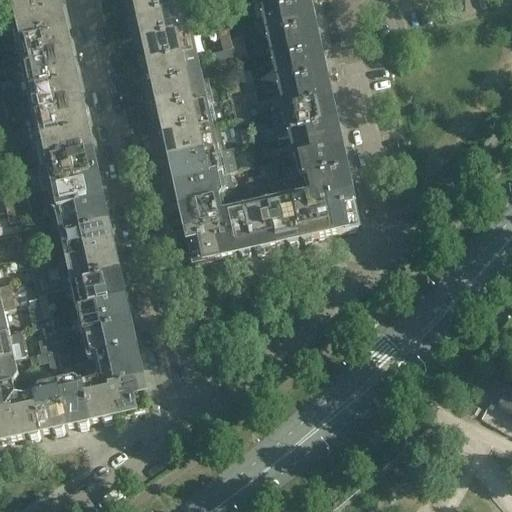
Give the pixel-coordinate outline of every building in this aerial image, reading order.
[(60,15),(57,0),(16,0),(12,1),(17,25),(60,15)] [(183,13),(179,0),(134,0),(135,1),(133,3),(134,10),(137,11),(140,23),(183,13)] [(311,5),(310,0),(263,0),(267,19),(267,20),(309,10),(309,8),(311,5)] [(235,12),(233,2),(222,5),(224,14),(235,12)] [(224,14),(222,5),(211,7),(213,17),(224,14)] [(317,29),(315,22),(312,20),(309,10),(267,20),(267,19),(266,19),(272,44),(315,34),(314,32),(317,29)] [(188,37),(183,13),(140,23),(140,24),(138,27),(139,34),(143,35),(145,47),(188,37)] [(68,34),(66,28),(63,26),(60,15),(17,25),(22,49),(66,39),(65,37),(68,34)] [(322,53),(321,45),(317,44),(315,34),(272,44),(277,68),(320,58),(319,55),(322,53)] [(194,61),(188,37),(145,47),(146,48),(143,51),(145,58),(148,59),(151,71),(194,61)] [(71,63),(69,52),(71,49),(69,43),(66,41),(66,39),(22,49),(28,72),(71,63)] [(244,50),(242,40),(231,42),(233,52),(244,50)] [(246,60),(244,50),(233,52),(235,62),(246,60)] [(328,76),(326,69),(322,67),(320,58),(277,68),(282,91),(325,82),(325,79),(328,76)] [(199,85),(194,61),(151,71),(151,72),(149,75),(150,82),(153,83),(156,94),(199,85)] [(76,87),(71,63),(28,72),(18,75),(23,98),(33,96),(76,87)] [(333,100),(331,93),(327,91),(325,82),(282,91),(288,115),(331,106),(330,103),(333,100)] [(204,109),(199,85),(156,94),(156,96),(154,98),(155,105),(159,107),(161,118),(204,109)] [(82,110),(76,87),(33,96),(38,120),(82,110)] [(254,97),(252,88),(241,90),(243,100),(254,97)] [(243,100),(241,90),(230,92),(232,102),(243,100)] [(249,124),(243,100),(232,102),(237,126),(249,124)] [(0,128),(10,126),(4,103),(0,103),(0,128)] [(338,124),(337,117),(333,115),(331,106),(288,115),(293,139),(336,129),(335,127),(338,124)] [(210,132),(204,109),(161,118),(162,120),(159,122),(161,129),(164,131),(167,142),(210,132)] [(89,130),(87,123),(84,121),(82,110),(38,120),(25,123),(30,147),(35,146),(43,144),(87,134),(86,132),(89,130)] [(15,150),(10,126),(0,128),(0,130),(3,142),(5,152),(15,150)] [(343,148),(342,141),(338,139),(336,129),(293,139),(298,163),(300,163),(300,162),(341,153),(341,151),(343,148)] [(219,130),(210,132),(167,142),(167,144),(165,146),(166,153),(169,154),(172,166),(215,156),(224,154),(219,130)] [(92,158),(90,147),(92,144),(91,138),(87,136),(87,134),(43,144),(35,146),(41,169),(49,168),(92,158)] [(251,135),(243,136),(246,150),(254,148),(251,135)] [(265,145),(263,135),(252,138),(254,148),(265,145)] [(268,159),(265,145),(254,148),(256,157),(257,162),(268,159)] [(18,150),(15,150),(5,152),(5,153),(8,165),(10,176),(20,174),(23,173),(18,150)] [(224,154),(215,156),(172,166),(172,167),(170,170),(171,177),(175,178),(177,190),(219,180),(236,177),(230,153),(224,154)] [(349,172),(347,164),(343,163),(341,153),(300,162),(300,163),(304,182),(305,184),(309,186),(347,177),(346,175),(349,172)] [(98,182),(92,158),(49,168),(54,192),(98,182)] [(10,176),(8,165),(0,167),(0,172),(2,179),(10,177),(10,176)] [(277,179),(275,168),(259,171),(262,183),(269,181),(277,179)] [(262,183),(259,171),(243,175),(246,186),(254,185),(262,183)] [(26,198),(20,174),(10,176),(10,177),(13,189),(16,200),(26,198)] [(351,198),(354,196),(352,188),(349,187),(347,177),(309,186),(313,200),(306,202),(310,219),(322,216),(320,208),(352,201),(351,198)] [(289,189),(287,183),(286,178),(277,179),(280,191),(289,189)] [(280,191),(277,179),(269,181),(272,193),(275,192),(280,191)] [(223,201),(219,180),(177,190),(177,191),(175,194),(177,201),(180,202),(182,214),(220,205),(223,201)] [(272,193),(269,181),(262,183),(264,195),(272,193)] [(103,206),(98,182),(54,192),(59,215),(60,215),(103,206)] [(264,195),(262,183),(254,185),(256,196),(264,195)] [(256,196),(254,185),(246,186),(248,198),(251,197),(256,196)] [(248,198),(246,186),(237,188),(239,195),(240,200),(248,198)] [(31,222),(26,198),(16,200),(16,201),(18,213),(21,224),(31,222)] [(18,213),(16,201),(7,203),(10,215),(18,213)] [(359,233),(352,201),(320,208),(322,216),(326,215),(331,240),(359,233)] [(326,215),(322,216),(310,219),(306,202),(292,205),(301,246),(303,246),(305,248),(312,247),(313,244),(331,240),(326,215)] [(233,235),(229,219),(223,220),(220,205),(182,214),(183,215),(180,217),(182,224),(185,226),(188,237),(219,230),(221,238),(233,235)] [(301,246),(292,205),(268,210),(277,252),(288,249),(291,251),(298,250),(299,247),(301,246)] [(110,225),(108,219),(105,217),(103,206),(60,215),(65,240),(108,230),(108,228),(110,225)] [(277,252),(268,210),(244,215),(253,257),(255,256),(258,259),(264,257),(266,254),(277,252)] [(21,224),(18,213),(10,215),(12,227),(21,225),(21,224)] [(253,257),(244,215),(229,219),(233,235),(221,238),(216,239),(222,264),(241,260),(243,262),(250,260),(251,257),(253,257)] [(36,246),(31,222),(21,224),(21,225),(24,237),(26,249),(36,246)] [(114,255),(111,243),(113,241),(112,234),(109,233),(108,230),(65,240),(55,242),(61,267),(71,264),(114,255)] [(222,264),(216,239),(221,238),(219,230),(188,237),(195,270),(222,264)] [(42,271),(36,246),(26,249),(29,261),(32,273),(42,271)] [(29,261),(26,249),(17,251),(20,263),(29,261)] [(119,279),(114,255),(71,264),(61,267),(66,291),(76,289),(119,279)] [(32,273),(29,261),(20,263),(23,275),(32,273)] [(47,295),(42,271),(32,273),(34,284),(37,296),(37,298),(47,295)] [(125,304),(119,279),(76,289),(82,314),(125,304)] [(11,290),(0,292),(0,317),(16,314),(11,290)] [(53,320),(47,295),(37,298),(40,308),(42,320),(43,322),(53,320)] [(40,308),(37,298),(37,296),(28,298),(31,310),(40,308)] [(132,324),(130,317),(127,316),(125,304),(82,314),(87,339),(130,329),(130,327),(132,324)] [(42,320),(40,308),(31,310),(33,322),(42,320)] [(58,345),(53,320),(43,322),(45,332),(48,344),(48,347),(58,345)] [(136,353),(133,342),(135,339),(134,332),(131,331),(130,329),(87,339),(93,363),(99,362),(136,353)] [(21,337),(6,341),(0,342),(0,367),(11,365),(26,361),(21,337)] [(50,356),(48,347),(48,344),(39,346),(41,358),(49,356),(50,356)] [(62,361),(58,345),(48,347),(50,356),(49,356),(50,364),(52,372),(54,373),(55,373),(56,376),(65,374),(62,361)] [(143,385),(136,353),(99,362),(103,380),(100,383),(109,390),(110,393),(143,385)] [(50,364),(49,356),(41,358),(39,359),(41,366),(41,369),(51,366),(50,364)] [(41,366),(39,359),(29,361),(30,368),(32,368),(41,366)] [(16,386),(11,365),(0,367),(0,392),(10,390),(14,390),(16,386)] [(92,428),(84,391),(84,388),(80,386),(79,380),(77,379),(75,378),(56,382),(58,391),(67,434),(78,431),(81,433),(88,432),(90,429),(92,428)] [(116,423),(110,393),(109,390),(100,383),(97,388),(84,391),(92,428),(103,426),(106,428),(113,426),(115,423),(116,423)] [(149,415),(143,385),(110,393),(116,423),(149,415)] [(11,413),(17,403),(13,400),(10,390),(0,392),(0,417),(11,415),(11,413)] [(67,434),(58,391),(38,395),(36,396),(34,399),(34,402),(35,402),(43,439),(54,437),(57,439),(64,437),(65,434),(67,434)] [(43,439),(35,402),(34,402),(21,405),(17,403),(11,413),(11,415),(18,445),(29,442),(32,444),(39,443),(41,440),(43,439)] [(0,448),(18,445),(11,415),(0,417),(0,448)]
